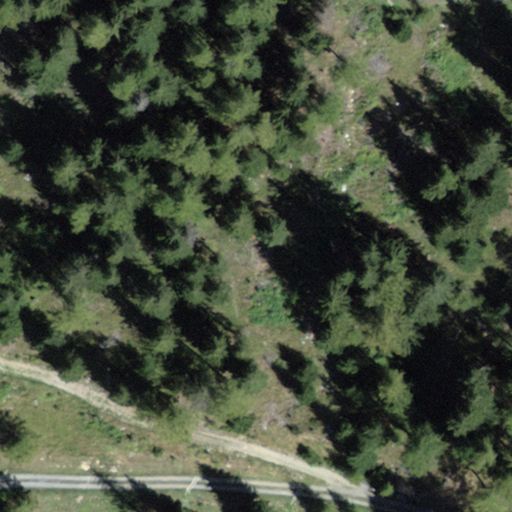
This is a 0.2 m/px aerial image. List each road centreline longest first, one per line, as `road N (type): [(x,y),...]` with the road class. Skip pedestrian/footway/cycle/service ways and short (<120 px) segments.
road 1 (track): [(350,493),(321,471),(126,412),(0,360)]
road 2 (track): [(0,480),(241,477),(350,493)]
